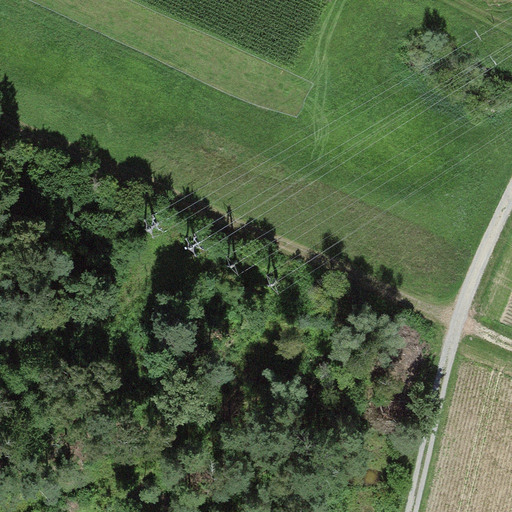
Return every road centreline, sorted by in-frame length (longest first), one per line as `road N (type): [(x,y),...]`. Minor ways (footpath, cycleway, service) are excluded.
road 1 (track): [(511,334),(0,134)]
road 2 (track): [(411,511),(458,309),(511,200)]
